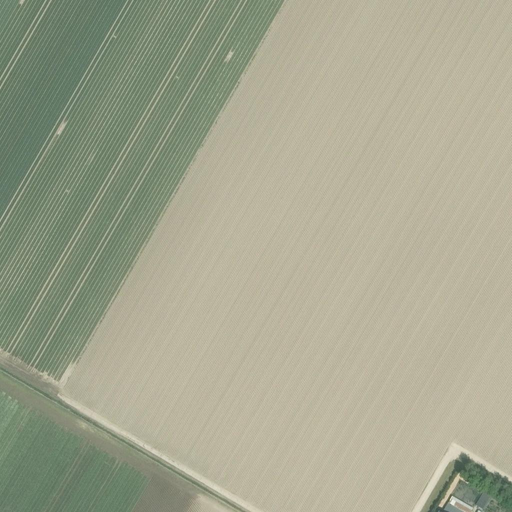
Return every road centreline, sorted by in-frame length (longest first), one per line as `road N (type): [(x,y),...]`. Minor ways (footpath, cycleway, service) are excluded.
road 1 (unknown): [(0,358),(258,511)]
road 2 (unknown): [(415,511),(449,455),(470,456),(511,481)]
